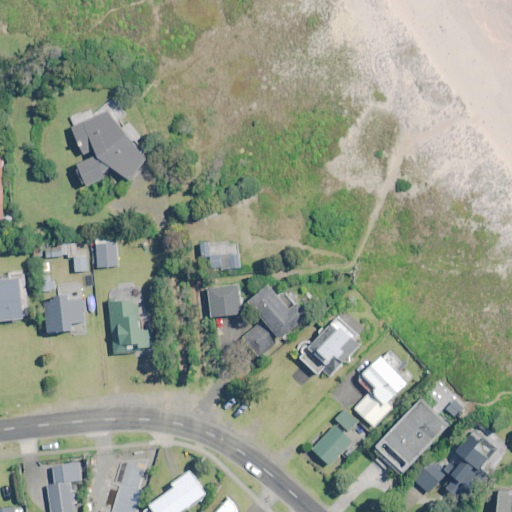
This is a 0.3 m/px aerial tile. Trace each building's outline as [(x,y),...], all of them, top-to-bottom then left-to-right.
[(132,182),(148,159),(109,111),(73,127),(84,154),(95,149),(100,158),(101,161),(99,161),(97,157),(79,164),(81,170),(78,171),(84,184),(87,184),(88,187),(107,178),(105,173),(112,167),(132,182)] [(50,243),(52,260),(72,257),(70,241),(50,243)] [(119,243),(99,244),(99,268),(119,267),(119,243)] [(241,245),(202,245),(202,268),(241,268),(241,245)] [(89,271),(88,251),(76,252),(78,272),(89,271)] [(0,322),(32,319),(28,279),(0,282),(0,322)] [(212,319),(244,314),(240,284),(209,288),(212,319)] [(282,340),(311,316),(298,303),(291,309),(269,285),(249,303),(267,324),(264,326),(261,322),(242,338),(260,359),(279,343),(274,338),(277,335),(282,340)] [(86,299),(48,301),(50,333),(75,332),(74,324),(87,323),(86,299)] [(143,332),(140,300),(110,304),(116,355),(142,352),(142,348),(157,347),(155,331),(143,332)] [(351,362),(352,355),(361,345),(353,337),(342,327),(333,324),(301,359),(319,374),(324,370),(331,377),(345,362),(351,362)] [(388,405),(409,384),(383,357),(368,370),(366,371),(360,376),(360,382),(371,393),(355,409),(375,427),(394,408),(388,405)] [(412,464),(448,425),(423,402),(387,440),(412,464)] [(350,432),(360,423),(345,409),(336,419),(350,432)] [(331,466),(354,442),(336,425),(313,449),(331,466)] [(420,482),(431,493),(450,475),(461,486),(498,451),(477,429),(420,482)] [(155,511),(182,511),(208,495),(191,471),(173,484),(176,488),(151,505),(155,511)] [(76,511),(75,504),(78,504),(77,491),(73,491),(72,478),(58,481),(58,484),(48,485),(51,511),(76,511)] [(511,511),(511,494),(500,494),(498,511),(511,511)] [(239,511),(238,507),(230,499),(218,511),(239,511)]
